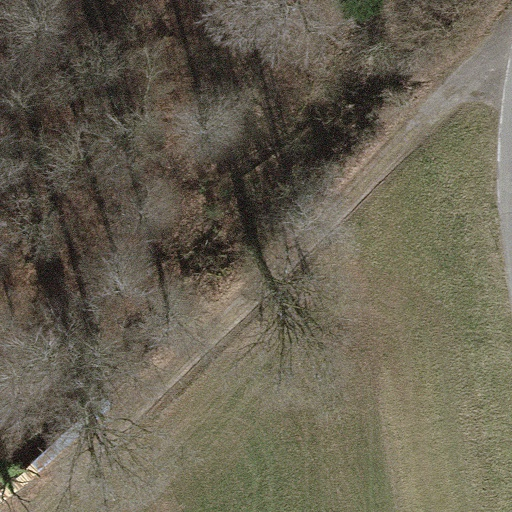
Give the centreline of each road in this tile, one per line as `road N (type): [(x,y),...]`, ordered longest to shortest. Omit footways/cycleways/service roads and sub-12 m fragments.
road 1 (track): [(507,47),(59,511)]
road 2 (unclassified): [(511,226),(503,176),(511,41)]
